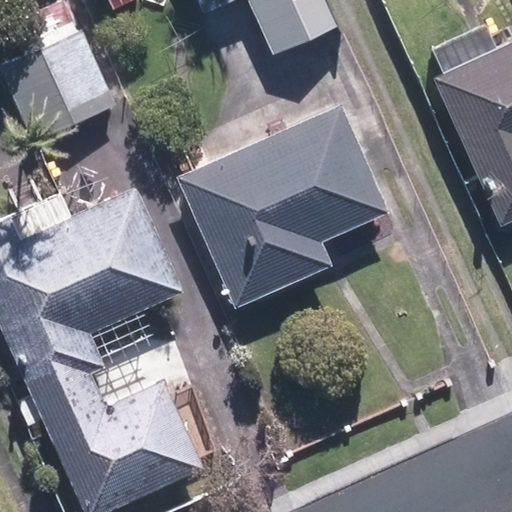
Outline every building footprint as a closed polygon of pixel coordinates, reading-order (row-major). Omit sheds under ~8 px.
[(79,0),(45,0),(12,15),(28,50),(2,61),(34,134),(122,96),(79,0)] [(335,0),(201,0),(208,14),(241,0),(259,0),(279,47),(344,19),(335,0)] [(511,28),(504,10),(421,47),(502,226),(511,220),(511,28)] [(179,165),(235,303),(338,262),(326,234),(390,208),(345,98),(179,165)] [(69,187),(0,216),(0,296),(91,511),(94,511),(213,462),(173,367),(126,388),(98,324),(198,282),(153,176),(78,208),(69,187)]
